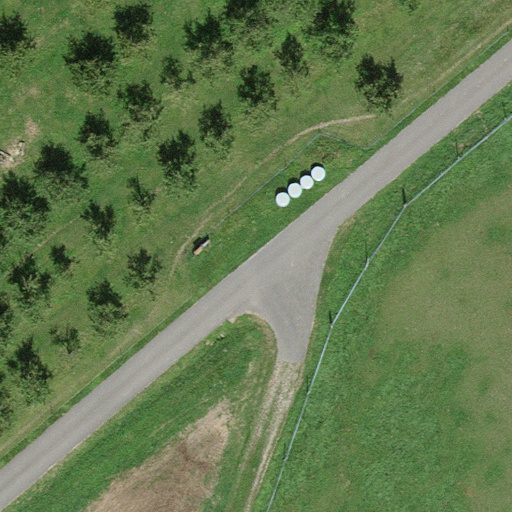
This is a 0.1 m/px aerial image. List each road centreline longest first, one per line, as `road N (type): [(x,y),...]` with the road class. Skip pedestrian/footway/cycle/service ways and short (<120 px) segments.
road 1 (track): [(0,484),(511,52)]
road 2 (track): [(275,251),(286,343),(230,511)]
